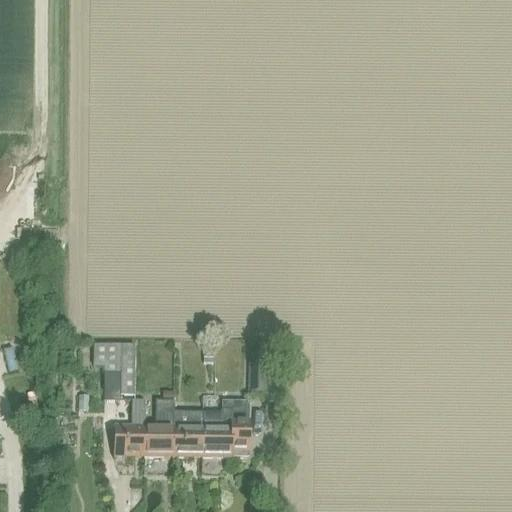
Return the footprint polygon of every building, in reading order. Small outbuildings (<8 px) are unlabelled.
[(133,349),(109,349),(92,348),(92,370),(103,370),(103,404),(119,405),(119,398),(132,398),(133,349)] [(143,460),(143,430),(144,404),(132,403),(132,429),(114,429),(113,460),(143,460)] [(172,460),(173,415),(173,404),(155,404),(154,430),(143,430),(143,460),(172,460)] [(202,416),(201,461),(231,461),(231,457),(248,457),(249,405),(221,404),(221,416),(202,416)] [(201,461),(202,416),(173,415),(172,460),(201,461)]
